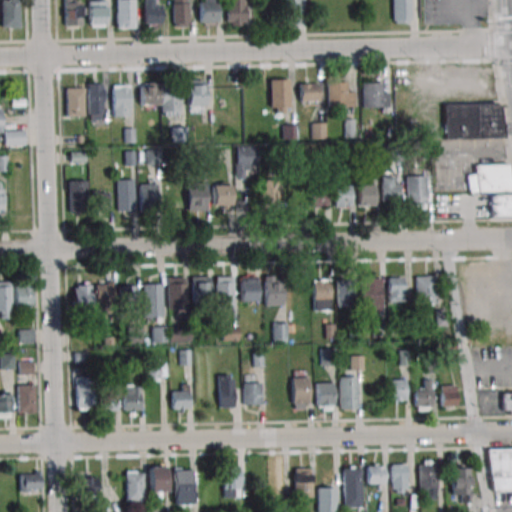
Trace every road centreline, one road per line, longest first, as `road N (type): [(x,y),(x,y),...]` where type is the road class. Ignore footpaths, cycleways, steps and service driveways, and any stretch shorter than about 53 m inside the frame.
road 1 (residential): [(0,53),(511,38)]
road 2 (residential): [(55,511),(40,0)]
road 3 (residential): [(0,444),(511,431)]
road 4 (residential): [(0,251),(511,239)]
